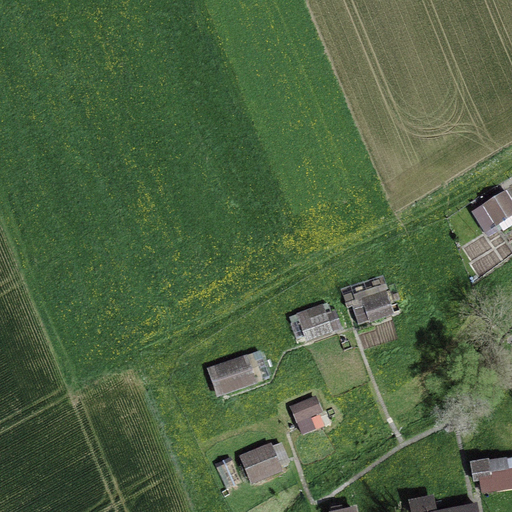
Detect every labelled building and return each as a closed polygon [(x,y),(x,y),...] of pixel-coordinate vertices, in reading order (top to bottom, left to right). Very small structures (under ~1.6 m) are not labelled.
[(511,219),(511,201),(507,193),(471,214),(484,236),(511,219)] [(369,325),(394,317),(386,292),(388,292),(383,277),(349,288),(349,287),(340,290),(347,311),(352,309),(358,327),(368,323),(369,325)] [(325,315),(323,307),(288,318),(294,336),(301,333),(305,344),(342,332),(335,312),(325,315)] [(262,352),(206,371),(216,400),(272,382),(262,352)] [(323,416),(316,398),(289,408),(301,439),(318,432),(313,419),(323,416)] [(272,448),(271,446),(238,458),(249,488),(283,475),(280,470),(289,466),(281,445),(272,448)] [(489,463),(489,462),(470,465),(473,484),(497,480),(496,475),(511,471),(511,459),(507,461),(507,460),(489,463)] [(436,511),(434,497),(408,502),(409,511),(478,511),(477,506),(447,511),(436,511)]
